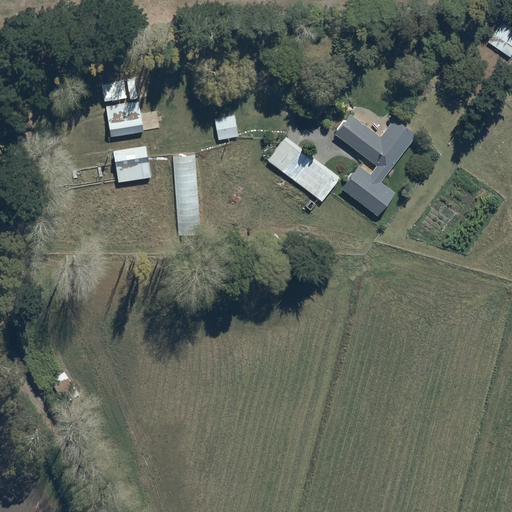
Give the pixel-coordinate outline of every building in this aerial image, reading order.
[(488,42),(510,56),(511,52),(511,26),(502,20),(488,42)] [(460,62),(445,50),(429,71),(445,83),(460,62)] [(128,80),(130,100),(138,99),(136,79),(128,80)] [(102,83),(104,101),(127,98),(124,80),(102,83)] [(106,105),(111,135),(143,130),(138,100),(106,105)] [(358,164),(341,187),(377,215),(395,192),(380,181),(416,134),(406,126),(394,117),(380,135),(350,112),(334,133),(376,165),(370,173),(358,164)] [(214,118),(218,139),(238,135),(234,114),(214,118)] [(268,160),(321,201),(340,177),(286,136),(268,160)] [(113,151),(118,181),(151,176),(146,145),(113,151)] [(195,153),(173,155),(179,234),(201,233),(195,153)]
